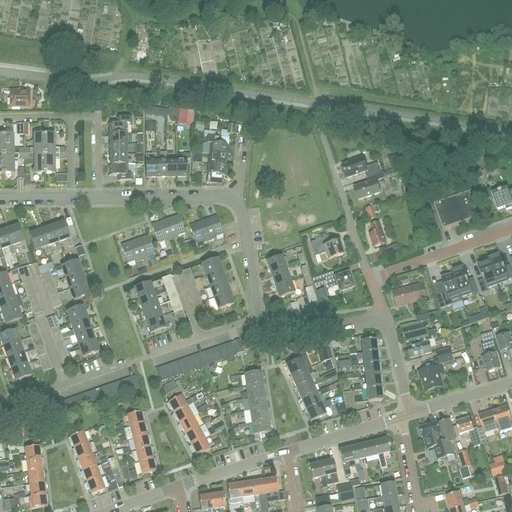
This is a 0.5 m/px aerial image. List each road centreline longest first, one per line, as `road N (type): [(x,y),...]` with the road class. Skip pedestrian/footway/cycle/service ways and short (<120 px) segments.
road 1 (residential): [(0,400),(256,318)]
road 2 (residential): [(370,278),(511,226)]
road 3 (residential): [(236,204),(99,197)]
road 4 (residential): [(256,318),(282,332),(384,317)]
road 5 (residential): [(370,278),(331,162)]
road 6 (residential): [(286,451),(402,416)]
